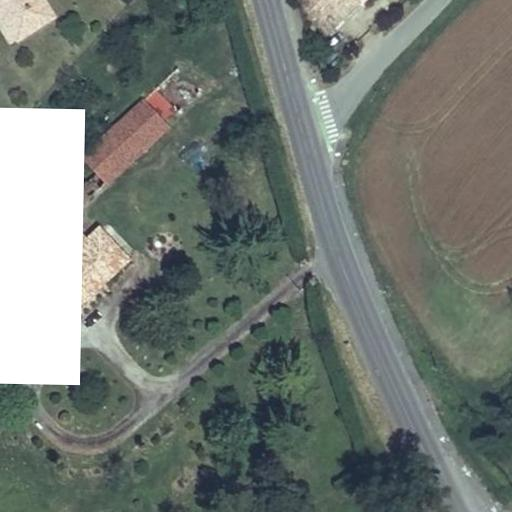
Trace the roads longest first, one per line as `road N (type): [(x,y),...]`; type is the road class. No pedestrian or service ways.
road 1 (secondary): [(454,511),(370,334),(298,125)]
road 2 (unclassified): [(437,0),(322,115),(298,125)]
road 3 (secondary): [(298,125),(264,0)]
